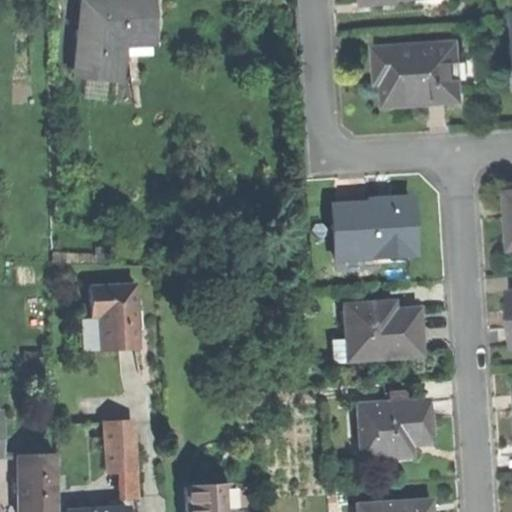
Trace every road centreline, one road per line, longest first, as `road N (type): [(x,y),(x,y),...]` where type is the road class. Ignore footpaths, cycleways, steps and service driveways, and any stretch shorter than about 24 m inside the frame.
road 1 (residential): [(480,511),(456,148)]
road 2 (residential): [(456,148),(348,157),(320,126),(312,0)]
